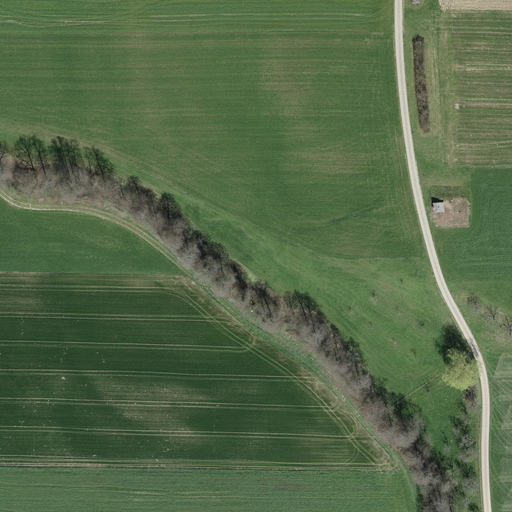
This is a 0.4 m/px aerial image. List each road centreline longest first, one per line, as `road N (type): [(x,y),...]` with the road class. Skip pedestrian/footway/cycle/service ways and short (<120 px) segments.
road 1 (track): [(397,0),(419,209),(440,282),(480,365),(487,511)]
road 2 (track): [(166,253),(115,220),(21,206),(0,191)]
